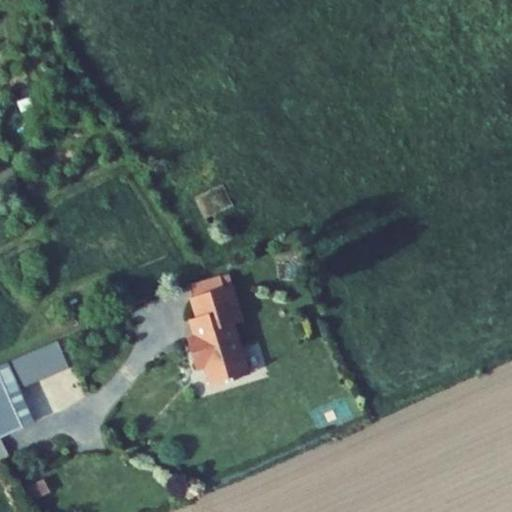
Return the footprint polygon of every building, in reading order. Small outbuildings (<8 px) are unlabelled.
[(231,284),(227,273),(220,276),(223,287),(231,284)] [(223,287),(220,276),(191,286),(195,297),(191,298),(198,317),(193,319),(199,335),(188,339),(198,368),(208,365),(215,385),(228,380),(229,382),(237,380),(236,377),(250,373),(233,323),(243,320),(231,284),(223,287)] [(67,365),(56,340),(7,362),(18,388),(67,365)] [(7,362),(0,364),(0,437),(0,439),(23,429),(17,415),(28,410),(18,388),(7,362)] [(34,424),(28,410),(17,415),(23,429),(34,424)] [(50,470),(31,479),(39,496),(58,487),(50,470)]
